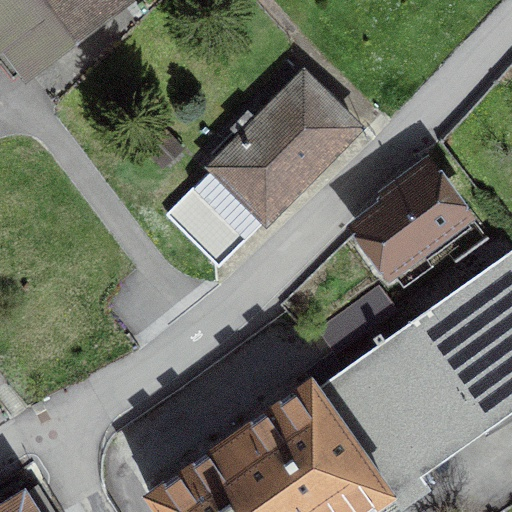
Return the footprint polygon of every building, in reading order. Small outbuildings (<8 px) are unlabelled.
[(0,0),(0,61),(3,59),(21,82),(132,0),(0,0)] [(313,76),(213,178),(278,240),(378,138),(313,76)] [(382,307),(490,227),(450,173),(341,252),(382,307)] [(333,394),(418,510),(511,440),(511,266),(510,264),(333,394)] [(173,511),(415,511),(418,510),(333,394),(173,511)] [(25,511),(60,511),(51,497),(25,511)]
